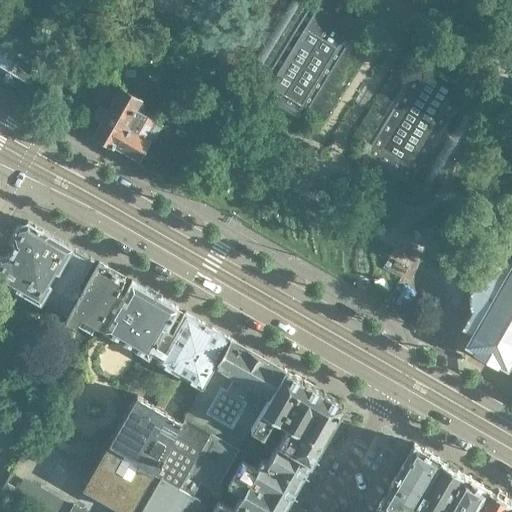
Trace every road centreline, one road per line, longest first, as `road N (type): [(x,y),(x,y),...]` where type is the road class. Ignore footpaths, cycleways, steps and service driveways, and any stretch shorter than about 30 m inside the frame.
road 1 (tertiary): [(400,372),(26,160)]
road 2 (residential): [(400,372),(320,511)]
road 3 (tertiary): [(400,372),(511,436)]
